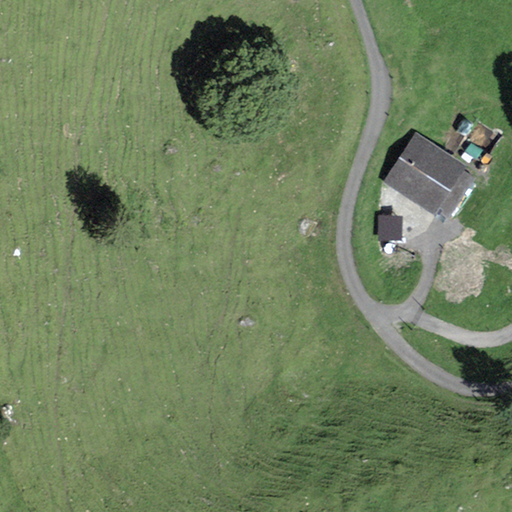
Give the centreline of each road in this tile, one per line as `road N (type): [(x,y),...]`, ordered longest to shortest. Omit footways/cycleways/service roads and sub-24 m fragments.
road 1 (track): [(352,0),(376,81),(376,127),(341,218),(348,278),(367,310),(479,339),(511,331)]
road 2 (track): [(511,386),(470,387),(423,371),(385,340),(367,310)]
